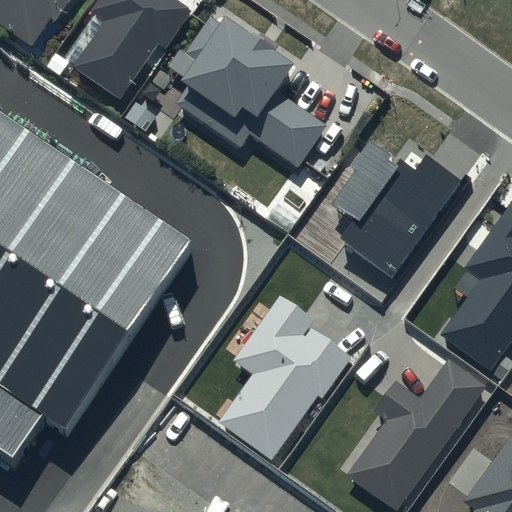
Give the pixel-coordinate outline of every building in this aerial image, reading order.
[(0,0),(0,22),(26,40),(44,12),(53,18),(65,0),(0,0)] [(98,0),(91,11),(106,21),(74,67),(121,99),(158,45),(165,50),(193,11),(177,0),(98,0)] [(219,16),(215,22),(207,16),(182,53),(190,58),(175,80),(184,86),(174,102),(238,145),(247,132),(294,164),(319,126),(268,92),(288,63),(219,16)] [(411,97),(396,117),(452,158),(464,141),(470,146),(476,139),(478,140),(497,115),(488,108),(491,104),(437,64),(434,68),(422,59),(400,89),(411,97)] [(43,423),(65,438),(191,254),(0,124),(0,459),(12,468),(43,423)] [(465,182),(425,154),(414,171),(370,140),(352,166),(357,170),(333,204),(353,218),(338,239),(395,280),(465,182)] [(511,203),(511,202),(452,287),(467,296),(440,335),(491,371),(511,340),(511,203)] [(314,321),(279,296),(233,360),(251,373),(217,421),(271,459),(317,395),(323,399),(352,359),(308,328),(314,321)] [(397,511),(486,387),(448,361),(421,399),(395,381),(375,410),(385,417),(345,475),(397,511)] [(511,511),(511,435),(463,503),(473,510),(471,511),(511,511)]
